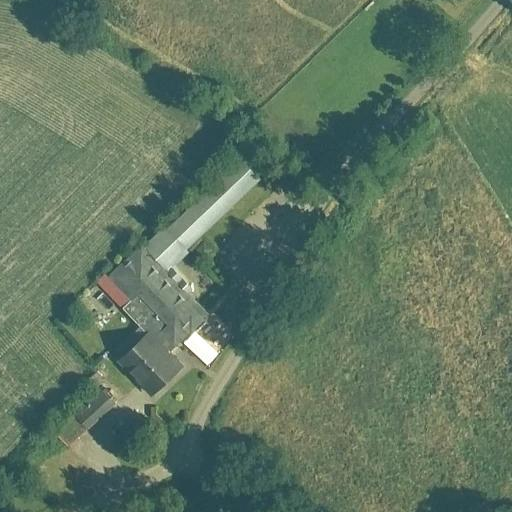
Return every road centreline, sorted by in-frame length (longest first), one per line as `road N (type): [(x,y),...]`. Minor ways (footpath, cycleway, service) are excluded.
road 1 (residential): [(502,0),(326,203),(183,455)]
road 2 (residential): [(183,455),(167,472),(79,511)]
